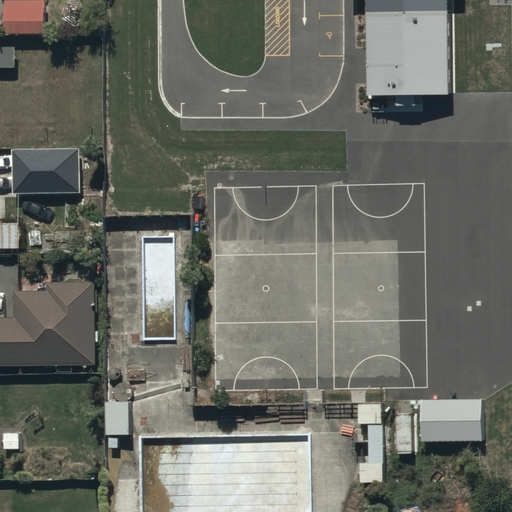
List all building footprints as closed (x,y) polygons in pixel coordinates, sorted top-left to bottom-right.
[(266,29),(287,28),(288,54),(301,54),(301,39),(308,39),(307,0),(285,0),(286,11),(267,11),(267,0),(199,0),(200,32),(155,33),(156,96),(197,96),(197,63),(214,62),(214,113),(274,112),(273,39),(266,39),(266,29)] [(449,0),(365,0),(367,94),(451,93),(449,0)] [(49,3),(9,3),(9,39),(49,40),(49,3)] [(18,52),(0,51),(0,71),(17,72),(18,52)] [(155,151),(155,132),(115,132),(116,152),(155,151)] [(206,145),(170,145),(171,171),(134,171),(134,190),(187,190),(187,188),(207,187),(206,145)] [(83,155),(16,154),(15,198),(83,198),(83,155)] [(511,201),(504,202),(504,222),(499,222),(499,280),(511,279),(511,201)] [(18,295),(18,323),(0,322),(0,368),(98,369),(98,286),(51,286),(51,295),(18,295)] [(421,441),(485,440),(484,400),(420,401),(421,441)] [(132,406),(109,406),(110,440),(133,440),(132,406)] [(384,408),(361,408),(361,431),(354,431),(355,483),(363,483),(363,487),(385,487),(384,408)] [(22,438),(5,438),(5,452),(12,452),(22,452),(22,438)]
